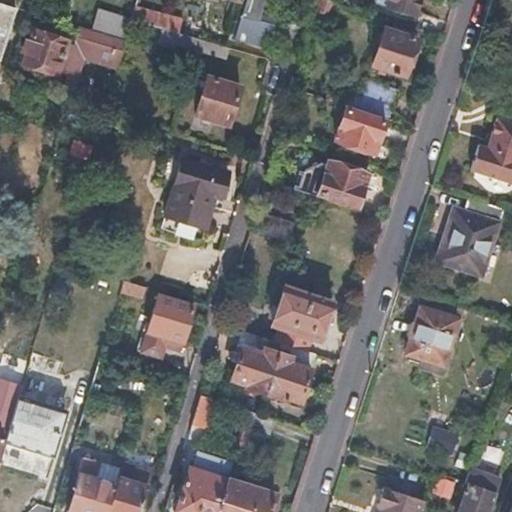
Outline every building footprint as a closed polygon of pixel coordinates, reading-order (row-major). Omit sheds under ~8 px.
[(0,0),(0,53),(15,5),(0,0)] [(177,2),(171,0),(137,0),(132,19),(163,28),(168,29),(177,2)] [(269,45),(276,20),(260,15),(263,0),(245,0),(236,36),(269,45)] [(377,0),(414,13),(418,0),(377,0)] [(24,44),(20,57),(26,58),(23,68),(39,73),(55,78),(57,73),(65,75),(61,87),(71,89),(86,41),(90,27),(80,24),(71,51),(64,49),(66,42),(34,32),(29,45),(24,44)] [(418,36),(383,25),(371,62),(406,74),(412,55),(418,36)] [(126,38),(90,27),(86,41),(122,52),(126,38)] [(163,28),(160,38),(226,57),(229,47),(226,46),(168,29),(163,28)] [(240,85),(209,75),(197,113),(228,123),(234,104),(240,85)] [(383,121),(343,109),(334,138),(374,151),(378,136),(383,121)] [(483,146),(474,143),(470,156),(465,170),(507,183),(511,168),(511,121),(493,115),(483,146)] [(228,173),(184,159),(166,217),(206,229),(211,213),(216,197),(221,198),(228,173)] [(359,188),(364,172),(325,159),(324,162),(317,160),(313,163),(311,165),(302,171),(298,170),(292,189),(313,195),(314,192),(354,204),(359,188)] [(460,209),(452,207),(443,234),(434,261),(478,275),(495,222),(497,222),(501,210),(464,197),(460,209)] [(294,225),(265,216),(260,232),(289,241),(294,225)] [(146,287),(123,280),(120,290),(142,297),(146,287)] [(330,300),(282,285),(270,323),(279,326),(274,340),(281,342),(305,349),(310,336),(318,338),(324,319),(330,300)] [(193,303),(158,293),(141,351),(160,356),(163,345),(179,349),(188,317),(193,303)] [(453,319),(417,307),(410,328),(403,352),(412,354),(409,364),(436,373),(453,319)] [(237,346),(240,347),(235,363),(230,379),(247,385),(245,389),(264,395),(277,352),(264,348),(268,338),(242,330),(237,346)] [(281,342),(277,352),(264,395),(275,398),(277,392),(294,398),(298,385),(302,373),(306,374),(313,352),(305,349),(281,342)] [(0,409),(0,453),(4,440),(17,397),(21,383),(9,380),(0,409)] [(215,400),(197,395),(188,424),(206,430),(215,400)] [(63,411),(17,397),(4,440),(27,448),(50,455),(63,411)] [(258,414),(246,410),(242,424),(269,432),(273,419),(258,414)] [(188,468),(184,467),(171,508),(181,511),(213,511),(225,476),(228,466),(192,455),(188,468)] [(96,460),(82,456),(66,511),(69,511),(102,511),(111,483),(91,477),(96,460)] [(137,511),(150,470),(121,462),(106,511),(137,511)] [(484,511),(498,475),(471,465),(454,511),(484,511)] [(265,511),(272,491),(225,476),(213,511),(265,511)] [(375,505),(379,507),(377,511),(418,511),(423,499),(382,485),(375,505)]
